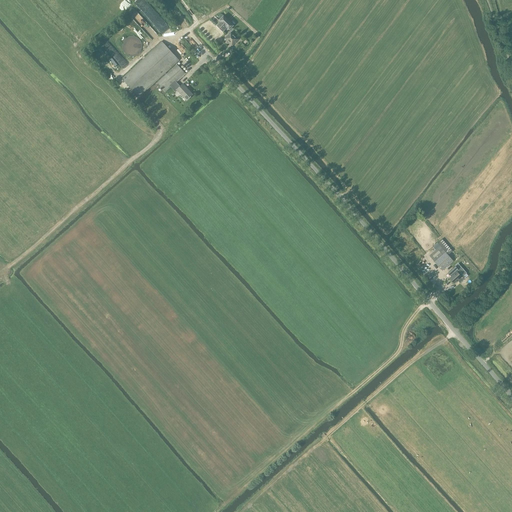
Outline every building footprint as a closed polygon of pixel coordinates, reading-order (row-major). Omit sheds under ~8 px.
[(145,0),(137,0),(135,2),(140,8),(145,4),(147,6),(149,4),(145,0)] [(140,16),(135,21),(153,40),(159,35),(140,16)] [(156,28),(163,25),(160,16),(156,17),(157,20),(154,21),(156,28)] [(216,26),(223,32),(227,28),(229,30),(234,26),(223,16),(219,20),(220,21),(216,26)] [(225,39),(232,45),(238,39),(231,33),(225,39)] [(143,47),(142,45),(142,43),(141,42),(140,40),(138,39),(136,38),(135,38),(134,38),(132,38),(131,38),(129,39),(127,40),(126,42),(125,43),(125,45),(124,47),(124,48),(125,50),(126,52),(127,53),(128,54),(129,55),(131,56),(133,56),(135,56),(136,56),(138,55),(140,54),(141,52),(142,51),(142,49),(143,47)] [(139,97),(165,74),(179,61),(162,42),(122,79),(139,97)] [(177,65),(166,75),(156,84),(165,93),(171,87),(175,92),(177,90),(186,101),(193,95),(183,84),(180,87),(176,82),(185,74),(177,65)] [(429,256),(434,262),(442,271),(453,261),(448,255),(452,251),(442,239),(440,241),(433,247),(436,250),(429,256)] [(449,278),(454,284),(459,280),(461,282),(466,278),(464,275),(462,277),(457,271),(449,278)]
